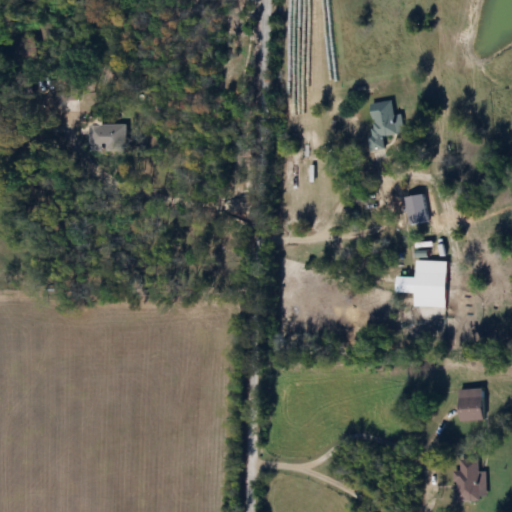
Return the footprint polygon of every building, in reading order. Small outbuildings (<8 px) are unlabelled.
[(368,103),(372,135),(366,135),(368,151),(382,149),(381,135),(401,133),(399,115),(391,116),(390,101),(368,103)] [(129,124),(89,124),(89,150),(129,150),(129,124)] [(412,307),(443,308),(445,261),(414,260),(414,274),(394,273),(394,289),(413,289),(412,307)] [(481,390),(456,390),(456,421),(481,421),(481,390)] [(454,497),(485,497),(485,472),(476,472),(476,460),(457,460),(458,471),(453,471),(454,497)]
